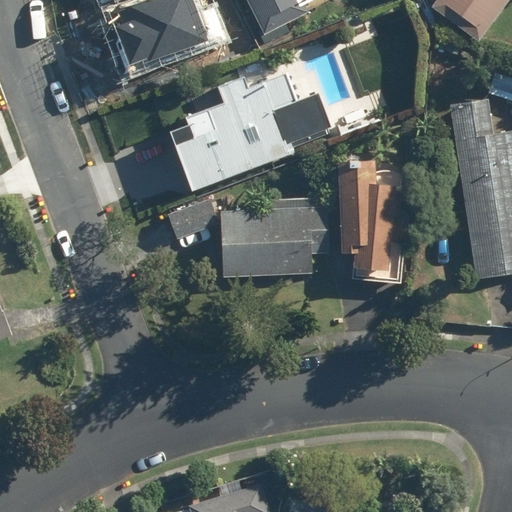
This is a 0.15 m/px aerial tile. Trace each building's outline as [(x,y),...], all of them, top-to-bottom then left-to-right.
[(113,24),(128,63),(150,55),(152,62),(211,39),(195,0),(143,0),(117,10),(121,20),(113,24)] [(237,0),(257,38),(319,6),(315,0),(237,0)] [(429,0),(424,8),(472,44),(505,0),(429,0)] [(284,149),(328,132),(313,92),(290,100),(280,75),(242,89),(237,78),(211,88),(218,105),(180,119),(183,127),(162,135),(186,196),(288,158),(284,149)] [(511,131),(488,135),(484,104),(445,109),(469,282),(511,275),(511,131)] [(349,277),(383,275),(382,174),(368,174),(367,166),(325,168),(327,210),(329,256),(348,256),(349,277)] [(173,241),(213,227),(205,203),(165,217),(173,241)] [(213,227),(216,280),(306,276),(305,258),(329,256),(327,210),(213,215),(213,227)] [(268,511),(261,482),(178,503),(180,511),(175,511),(268,511)] [(316,511),(318,506),(284,498),(281,511),(316,511)]
